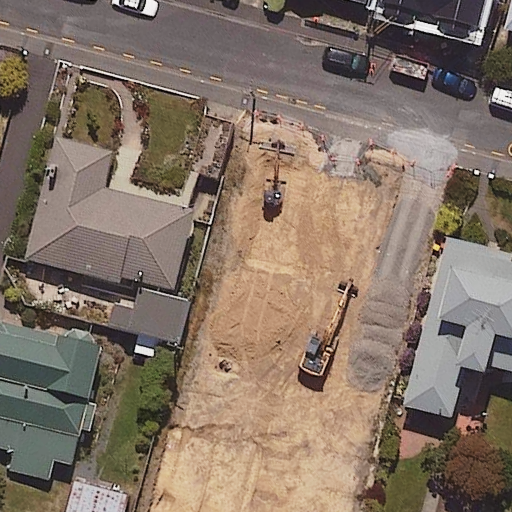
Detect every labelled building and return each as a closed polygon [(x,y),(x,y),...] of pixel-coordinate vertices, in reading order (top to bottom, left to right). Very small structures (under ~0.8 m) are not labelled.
[(381,0),(378,15),(477,36),(484,0),(381,0)] [(511,0),(509,0),(502,27),(511,29),(511,0)] [(132,284),(170,293),(190,208),(101,188),(110,148),(53,135),(25,260),(132,284)] [(430,216),(340,193),(318,280),(292,273),(286,295),(250,286),(232,357),(287,372),(294,348),(325,356),(321,370),(386,387),(430,216)] [(511,376),(511,267),(508,266),(511,254),(447,237),(402,404),(450,417),(464,364),(511,376)] [(170,293),(132,284),(121,332),(133,334),(129,352),(154,357),(158,339),(181,344),(191,300),(170,295),(170,293)] [(47,462),(70,466),(76,432),(87,434),(104,341),(0,322),(0,444),(11,446),(6,472),(44,479),(47,462)] [(357,511),(377,425),(351,419),(330,511),(357,511)] [(121,511),(127,493),(74,477),(63,511),(121,511)]
